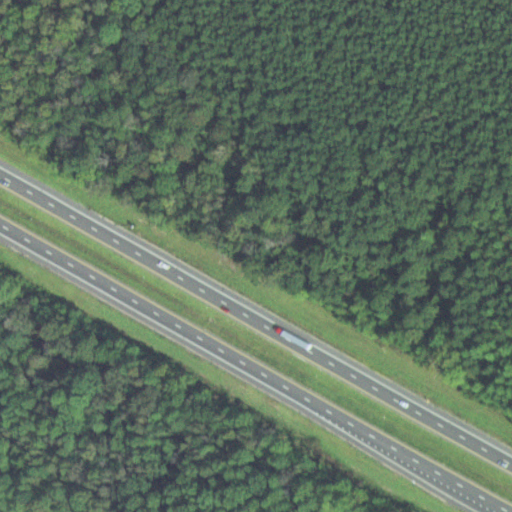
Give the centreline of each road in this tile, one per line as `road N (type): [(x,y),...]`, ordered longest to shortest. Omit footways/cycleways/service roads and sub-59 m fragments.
road 1 (motorway): [(511,461),(0,172)]
road 2 (motorway): [(0,222),(452,477)]
